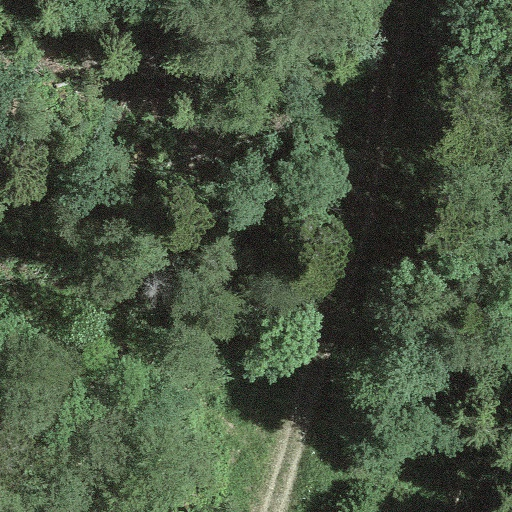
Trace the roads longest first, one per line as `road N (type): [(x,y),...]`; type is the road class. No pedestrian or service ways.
road 1 (track): [(292,511),(392,191),(394,0)]
road 2 (track): [(0,266),(84,298),(308,470)]
